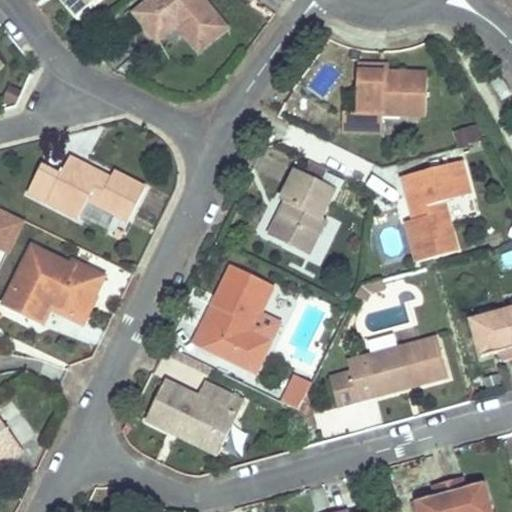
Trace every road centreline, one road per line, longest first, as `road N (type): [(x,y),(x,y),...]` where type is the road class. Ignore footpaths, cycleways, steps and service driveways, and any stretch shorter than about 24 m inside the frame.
road 1 (residential): [(511,415),(218,498),(182,498),(85,451)]
road 2 (residential): [(85,451),(224,137)]
road 3 (residential): [(224,137),(315,0)]
road 4 (residential): [(9,0),(57,59),(110,96)]
road 5 (residential): [(110,96),(224,137)]
